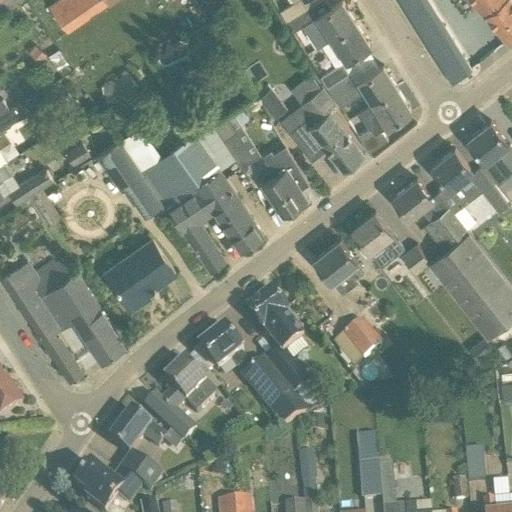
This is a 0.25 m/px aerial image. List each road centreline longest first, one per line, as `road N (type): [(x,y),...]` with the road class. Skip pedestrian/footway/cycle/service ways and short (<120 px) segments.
road 1 (residential): [(78,429),(155,350),(453,115)]
road 2 (residential): [(78,429),(0,311)]
road 3 (residential): [(453,115),(378,0)]
